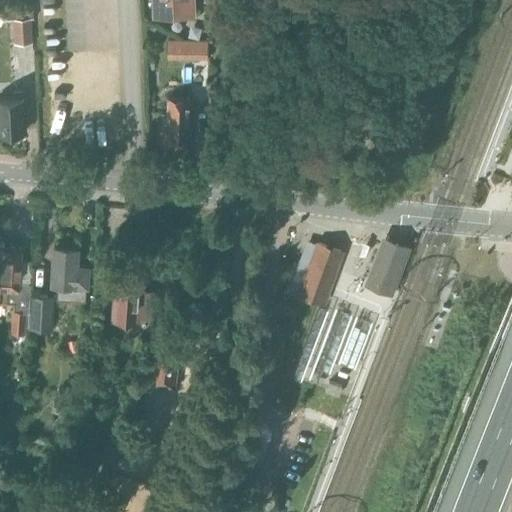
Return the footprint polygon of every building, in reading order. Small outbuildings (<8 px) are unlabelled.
[(34,17),(33,0),(5,0),(7,18),(14,18),(16,42),(32,41),(31,17),(34,17)] [(155,0),(156,15),(196,13),(195,0),(155,0)] [(182,38),(182,58),(205,58),(206,39),(182,38)] [(0,130),(1,131),(3,134),(11,133),(13,130),(26,130),(25,96),(24,96),(24,89),(13,89),(14,97),(0,97),(0,130)] [(191,97),(168,96),(168,112),(163,112),(162,146),(189,147),(191,97)] [(0,301),(14,302),(12,332),(24,333),(25,310),(28,311),(30,282),(18,281),(20,246),(5,245),(5,241),(0,240),(0,301)] [(313,240),(295,289),(301,292),(300,296),(306,299),(308,294),(323,299),(341,250),(313,240)] [(392,240),(384,244),(369,284),(389,291),(400,262),(404,264),(410,247),(392,240)] [(52,283),(59,283),(58,297),(86,299),(87,283),(88,283),(89,263),(77,262),(78,245),(69,245),(69,243),(58,242),(58,244),(55,244),(52,283)] [(139,318),(142,274),(117,273),(114,317),(139,318)] [(193,290),(194,276),(180,276),(179,289),(193,290)] [(53,326),(54,295),(34,294),(33,325),(53,326)] [(158,346),(154,382),(174,385),(178,349),(158,346)] [(326,390),(339,395),(343,385),(329,380),(326,390)] [(51,411),(65,415),(69,402),(56,397),(51,411)] [(88,452),(90,459),(86,469),(100,474),(109,450),(106,442),(99,439),(91,442),(88,452)] [(240,443),(230,470),(255,479),(265,452),(240,443)] [(0,485),(22,494),(21,498),(33,502),(40,483),(28,479),(26,486),(13,481),(16,474),(0,467),(0,485)]
